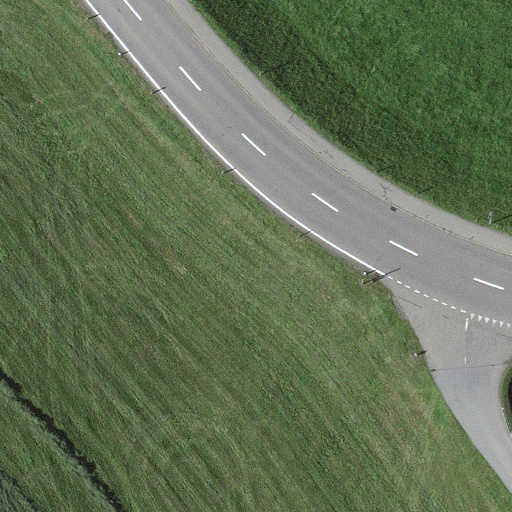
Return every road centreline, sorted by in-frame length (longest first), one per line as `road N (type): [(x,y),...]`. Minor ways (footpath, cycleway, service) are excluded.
road 1 (tertiary): [(478,281),(355,224),(244,136),(129,0)]
road 2 (residential): [(478,281),(468,317),(466,400),(511,460)]
